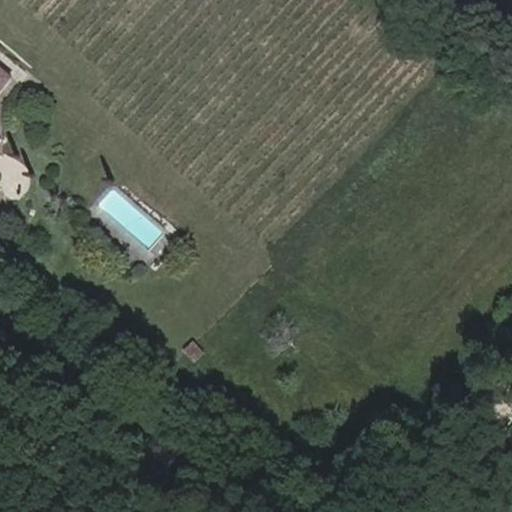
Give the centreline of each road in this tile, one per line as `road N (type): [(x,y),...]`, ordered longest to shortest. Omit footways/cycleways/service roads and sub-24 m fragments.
road 1 (residential): [(0,296),(187,455)]
road 2 (track): [(336,511),(511,398)]
